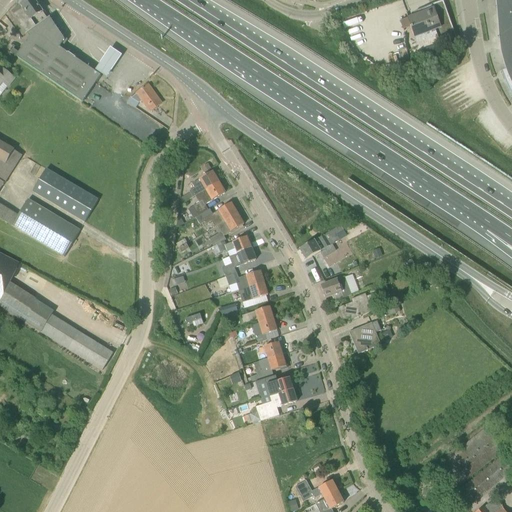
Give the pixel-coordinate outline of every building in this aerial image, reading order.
[(48,19),(34,0),(28,0),(21,5),(21,6),(13,12),(23,26),(24,25),(29,33),(27,34),(29,38),(17,57),(83,103),(101,76),(60,48),(65,40),(50,19),(51,18),(50,18),(48,19)] [(511,0),(495,0),(499,37),(501,52),(504,64),(505,69),(502,71),(504,78),(509,89),(511,94),(511,0)] [(458,42),(443,1),(432,5),(434,9),(408,18),(415,37),(435,30),(440,43),(451,40),(452,44),(458,42)] [(357,21),(342,24),(344,36),(359,33),(357,21)] [(440,49),(434,42),(429,46),(435,53),(440,49)] [(16,57),(20,51),(14,47),(10,53),(16,57)] [(122,55),(111,48),(102,60),(96,69),(107,77),(114,67),(122,55)] [(0,75),(0,85),(3,83),(8,87),(15,79),(4,70),(0,75)] [(153,93),(148,86),(149,86),(148,86),(137,94),(151,112),(162,104),(153,92),(153,93)] [(136,109),(139,103),(131,97),(127,103),(136,109)] [(152,150),(157,144),(153,141),(148,147),(152,150)] [(14,150),(0,142),(0,157),(7,162),(14,150)] [(210,168),(208,164),(201,168),(204,172),(210,168)] [(86,225),(100,202),(48,171),(34,194),(86,225)] [(197,196),(219,183),(212,172),(187,187),(183,190),(186,194),(193,190),(197,196)] [(199,216),(209,210),(205,205),(225,193),(219,183),(197,196),(200,202),(197,204),(193,207),(196,211),(199,216)] [(65,257),(80,231),(28,200),(13,226),(65,257)] [(216,227),(238,214),(232,203),(218,211),(212,215),(209,210),(199,216),(196,218),(200,225),(205,222),(207,225),(213,221),(216,227)] [(214,247),(225,241),(224,241),(227,240),(225,236),(231,233),(244,225),(238,214),(216,227),(220,233),(210,240),(214,247)] [(315,257),(322,253),(321,251),(340,240),(337,235),(344,231),(341,226),(315,241),(300,250),(306,260),(314,256),(315,257)] [(239,254),(252,249),(247,237),(234,242),(226,245),(225,241),(214,247),(213,247),(216,255),(227,251),(236,248),(239,254)] [(179,249),(186,244),(188,244),(186,240),(176,245),(179,249)] [(179,249),(178,249),(181,254),(189,249),(186,244),(179,249)] [(217,281),(237,274),(235,268),(243,265),(256,260),(252,249),(239,254),(230,258),(232,264),(226,266),(228,271),(223,273),(225,277),(217,281)] [(372,251),(375,259),(383,256),(380,249),(372,251)] [(0,300),(18,264),(0,254),(0,300)] [(407,271),(415,267),(412,259),(404,263),(407,271)] [(307,266),(315,282),(324,278),(316,261),(307,266)] [(239,291),(264,283),(261,272),(247,276),(239,279),(237,274),(217,281),(221,289),(237,284),(239,291)] [(334,302),(352,295),(345,278),(337,281),(321,286),(326,299),(332,297),(334,302)] [(264,283),(239,291),(243,303),(268,295),(264,283)] [(178,294),(176,288),(169,290),(171,297),(178,294)] [(351,320),(372,311),(365,294),(351,300),(353,303),(339,309),(344,320),(350,317),(351,320)] [(220,310),(224,316),(233,313),(231,307),(220,310)] [(259,323),(273,319),(270,307),(256,312),(241,316),(244,324),(258,320),(259,323)] [(387,317),(396,313),(393,307),(384,311),(387,317)] [(226,322),(239,318),(237,312),(224,316),(226,322)] [(103,371),(113,353),(52,315),(41,333),(103,371)] [(257,344),(267,341),(265,335),(277,331),(273,319),(259,323),(263,334),(255,337),(257,344)] [(361,354),(380,345),(371,324),(352,332),(361,354)] [(259,362),(283,355),(279,343),(257,350),(257,349),(241,354),(245,367),(255,364),(253,356),(258,355),(260,361),(259,362)] [(265,379),(274,376),(272,371),(286,367),(283,355),(259,362),(261,369),(256,371),(258,375),(250,377),(250,378),(252,382),(252,384),(265,380),(265,379)] [(240,374),(230,377),(232,385),(242,382),(240,374)] [(270,397),(293,390),(290,378),(277,382),(275,376),(274,376),(265,379),(265,380),(268,389),(271,388),(273,396),(270,397)] [(293,390),(270,397),(272,402),(256,407),(260,421),(270,418),(267,411),(297,402),(293,390)] [(454,491),(504,451),(486,428),(435,468),(454,491)] [(466,507),(511,471),(511,459),(506,453),(455,493),(466,507)] [(325,499),(338,492),(332,481),(319,488),(312,492),(307,481),(295,487),(303,502),(314,496),(315,499),(322,495),(325,499)] [(338,492),(325,499),(315,504),(319,511),(326,511),(330,510),(344,503),(338,492)] [(504,508),(497,499),(485,507),(485,508),(479,511),(507,511),(504,508)] [(295,500),(288,502),(290,511),(298,510),(295,500)]
